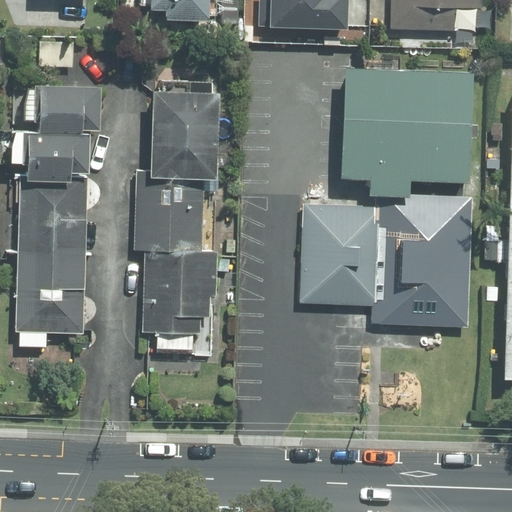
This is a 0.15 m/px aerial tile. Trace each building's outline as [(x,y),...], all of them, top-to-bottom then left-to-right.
[(198,19),(198,0),(133,0),(133,17),(198,19)] [(250,0),(250,24),(335,26),(335,0),(250,0)] [(387,0),(387,27),(444,28),(445,6),(475,7),(475,0),(387,0)] [(476,72),(346,67),(342,178),(370,179),(369,193),(410,195),(411,182),(471,185),(476,72)] [(105,92),(43,90),(42,122),(46,122),(46,136),(36,136),(35,180),(77,181),(78,174),(93,175),(94,137),(88,137),(88,132),(103,133),(105,92)] [(511,95),(500,95),(490,381),(511,381),(511,95)] [(153,172),(139,172),(138,252),(147,252),(146,333),(201,334),(201,319),(210,319),(210,253),(204,253),(205,181),(222,181),(223,97),(154,97),(153,172)] [(86,335),(89,185),(22,184),(19,334),(86,335)] [(368,206),(303,203),(299,302),(373,305),(372,322),(466,325),(471,198),(410,195),(369,193),(368,206)]
